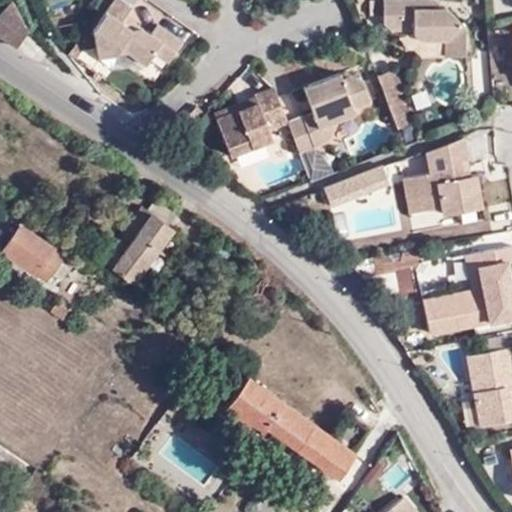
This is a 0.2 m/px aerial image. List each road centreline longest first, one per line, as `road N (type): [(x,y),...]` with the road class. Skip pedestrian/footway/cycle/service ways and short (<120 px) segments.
road 1 (residential): [(143,144),(340,298),(404,401)]
road 2 (residential): [(0,58),(143,144)]
road 3 (residential): [(328,511),(404,401)]
road 4 (residential): [(404,401),(472,511)]
road 5 (residential): [(143,144),(225,45)]
